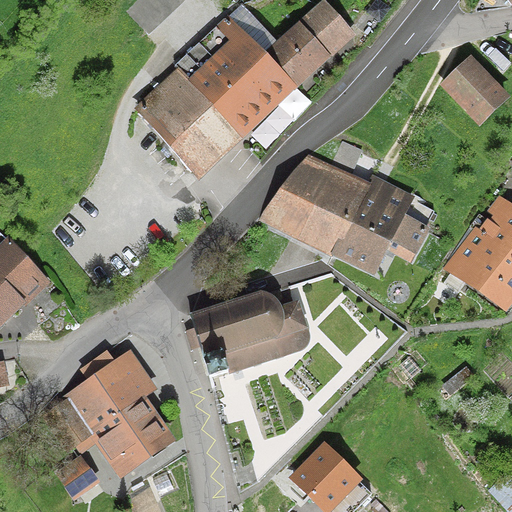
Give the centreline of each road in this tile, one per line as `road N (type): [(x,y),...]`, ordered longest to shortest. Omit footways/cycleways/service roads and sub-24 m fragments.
road 1 (tertiary): [(150,297),(243,210),(293,146),(358,96),(422,18)]
road 2 (residential): [(150,297),(192,396),(211,511)]
